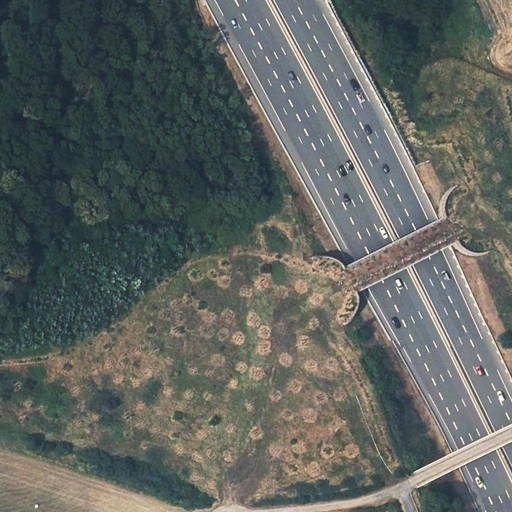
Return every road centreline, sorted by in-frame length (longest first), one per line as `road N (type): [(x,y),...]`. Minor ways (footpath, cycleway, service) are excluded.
road 1 (motorway): [(244,0),(506,511)]
road 2 (motorway): [(511,434),(289,0)]
road 3 (unclassified): [(511,435),(404,487),(411,511)]
road 4 (track): [(404,487),(351,504),(272,511)]
